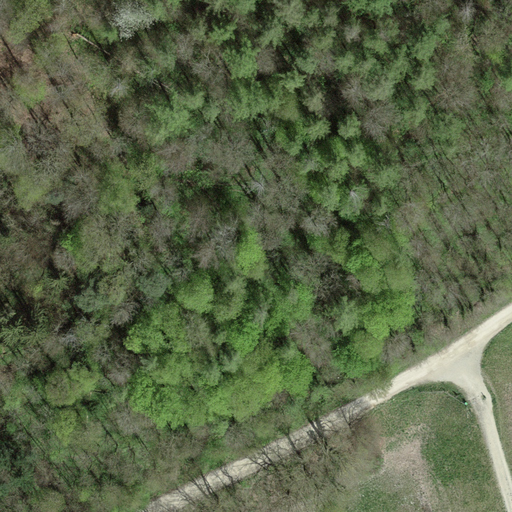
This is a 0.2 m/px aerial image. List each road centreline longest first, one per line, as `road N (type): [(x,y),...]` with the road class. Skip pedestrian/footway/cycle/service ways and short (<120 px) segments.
road 1 (track): [(159,511),(456,348)]
road 2 (track): [(456,348),(507,511)]
